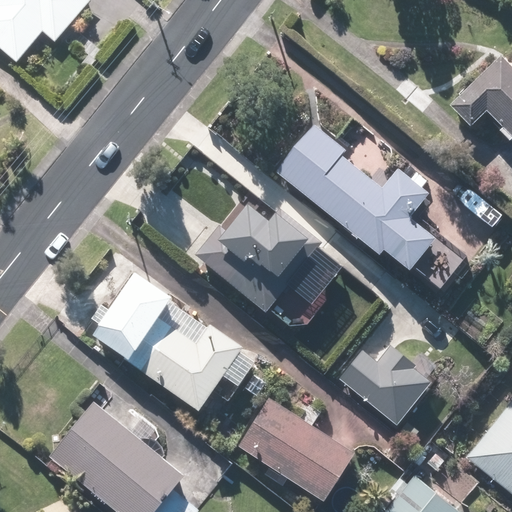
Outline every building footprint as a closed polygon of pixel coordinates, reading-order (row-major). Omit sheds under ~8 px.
[(0,0),(0,47),(19,64),(73,0),(0,0)] [(511,66),(501,56),(451,105),(472,126),(488,111),(511,134),(511,66)] [(314,125),(277,173),(382,255),(386,250),(412,270),(438,238),(412,217),(431,194),(398,168),(383,188),(342,155),(346,150),(314,125)] [(220,224),(196,255),(268,312),(292,281),(284,274),(312,238),(279,212),(272,221),(249,203),(228,230),(220,224)] [(126,359),(202,410),(245,346),(211,323),(199,342),(161,317),(175,297),(137,271),(95,335),(128,356),(126,359)] [(363,350),(340,379),(397,424),(431,381),(414,368),(416,365),(391,345),(378,362),(363,350)] [(269,398),(240,446),(326,499),(356,451),(269,398)] [(511,400),(466,458),(511,493),(511,400)] [(93,402),(51,456),(121,511),(154,511),(185,474),(93,402)] [(384,511),(461,511),(415,475),(384,511)]
